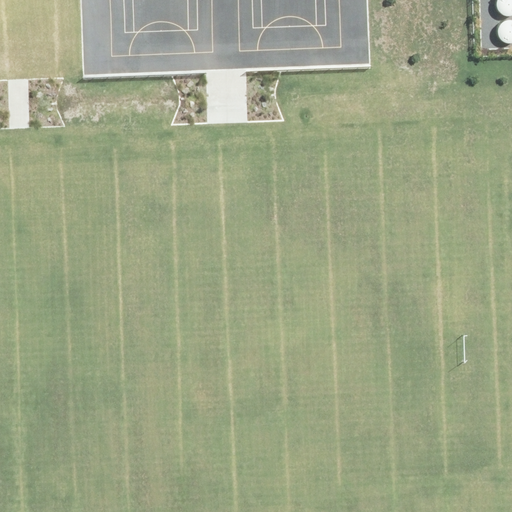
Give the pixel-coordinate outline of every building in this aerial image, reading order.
[(511,0),(496,0),(497,0),(497,4),(498,8),(501,10),(504,12),(508,13),(511,12),(511,11),(511,0)] [(511,16),(508,16),(504,17),(501,19),(499,22),(498,26),(498,30),(500,33),(502,36),(506,38),(509,38),(511,37),(511,16)] [(329,371),(402,355),(390,303),(265,330),(276,382),(329,371)] [(403,363),(331,379),(341,425),(413,410),(403,363)] [(415,412),(342,428),(351,468),(424,452),(415,412)]
